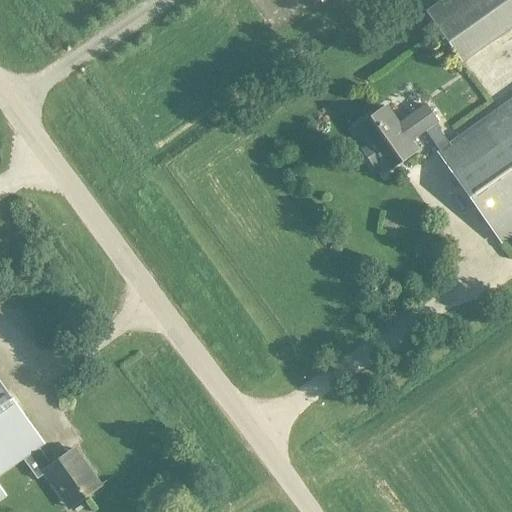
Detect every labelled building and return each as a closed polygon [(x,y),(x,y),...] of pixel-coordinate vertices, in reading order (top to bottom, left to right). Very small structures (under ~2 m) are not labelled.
[(511,0),(442,0),(427,11),(462,62),(511,26),(511,0)] [(511,99),(449,144),(439,151),(438,152),(502,243),(511,235),(511,99)] [(439,151),(449,144),(435,123),(437,122),(425,105),(398,124),(386,107),(374,115),(373,113),(365,119),(366,121),(354,129),(366,146),(362,149),(374,166),(378,163),(385,172),(417,150),(410,140),(424,130),(439,151)] [(0,475),(22,459),(38,448),(44,444),(0,383),(0,500),(7,495),(0,485),(0,475)] [(48,461),(38,448),(22,459),(37,479),(44,474),(69,508),(100,486),(74,449),(59,460),(56,455),(48,461)]
